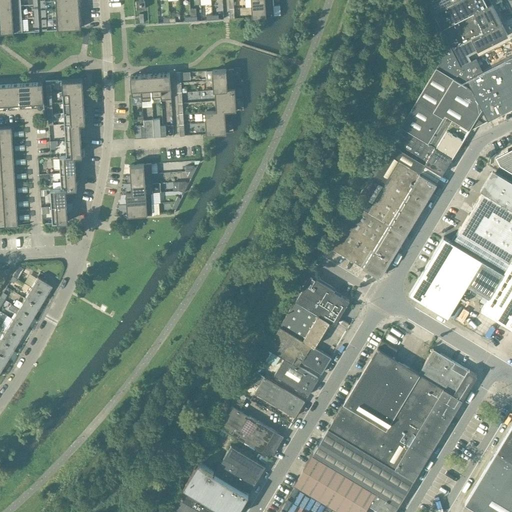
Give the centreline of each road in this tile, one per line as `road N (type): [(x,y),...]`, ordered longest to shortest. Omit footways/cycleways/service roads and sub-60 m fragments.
road 1 (unclassified): [(254,511),(384,298)]
road 2 (unclassified): [(384,298),(477,144),(511,125)]
road 3 (residential): [(0,403),(81,251)]
road 4 (residential): [(38,253),(29,112),(0,113)]
road 5 (unclassified): [(496,367),(409,511)]
road 6 (residential): [(106,147),(102,0)]
road 7 (unclassified): [(496,367),(384,298)]
road 8 (unclassified): [(443,511),(511,399)]
